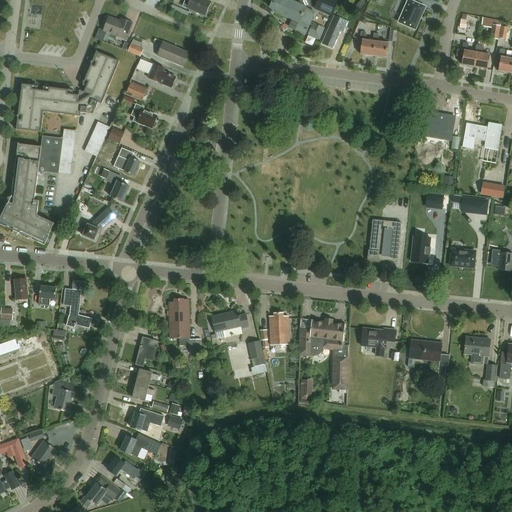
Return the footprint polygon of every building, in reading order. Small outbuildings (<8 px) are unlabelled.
[(206,16),(212,2),(206,0),(185,0),(183,6),(206,16)] [(305,34),(315,12),(305,8),(306,7),(289,0),(272,0),(270,7),(276,10),(275,12),(295,20),(291,28),(305,34)] [(332,0),(318,0),(315,8),(330,15),(336,2),(332,0)] [(408,0),(399,22),(415,29),(426,7),(414,2),(415,0),(408,0)] [(348,22),(334,16),(322,44),(333,49),(342,27),(346,28),(348,22)] [(126,39),(132,22),(122,18),(121,22),(109,17),(103,30),(126,39)] [(310,25),(308,35),(322,38),(325,26),(318,24),(317,27),(310,25)] [(499,39),(501,26),(493,24),(490,38),(499,39)] [(506,39),(509,26),(502,24),(500,38),(506,39)] [(396,31),(390,30),(388,41),(395,42),(396,31)] [(373,41),(365,40),(366,33),(361,32),(360,40),(362,41),(360,54),(387,58),(388,43),(378,42),(379,34),(374,34),(373,41)] [(183,67),(189,53),(163,42),(157,56),(183,67)] [(143,48),(140,47),(131,43),(127,51),(140,57),(143,48)] [(477,53),(475,53),(467,51),(468,44),(463,43),(462,50),(458,50),(457,57),(463,58),(462,65),(475,67),(477,53)] [(481,46),(479,46),(477,45),(475,53),(477,53),(475,67),(488,69),(490,55),(480,53),(481,46)] [(501,58),(498,71),(511,73),(511,69),(511,59),(504,58),(506,50),(501,49),(499,57),(501,58)] [(119,61),(96,52),(83,86),(86,87),(84,92),(92,95),(78,103),(79,96),(72,95),(73,91),(44,87),(43,91),(37,90),(38,87),(22,85),(17,129),(41,132),(44,112),(81,116),(81,112),(87,113),(87,107),(90,105),(96,108),(98,102),(102,104),(119,63),(119,61)] [(154,64),(148,78),(158,82),(171,88),(176,77),(163,71),(164,68),(154,64)] [(126,95),(142,102),(147,90),(131,83),(126,95)] [(136,100),(125,95),(121,104),(132,108),(136,100)] [(152,128),(157,116),(149,113),(150,112),(143,109),(144,108),(136,104),(131,115),(134,117),(133,121),(142,125),(144,124),(152,128)] [(452,132),(455,117),(427,112),(424,127),(452,132)] [(97,156),(110,127),(98,122),(85,151),(97,156)] [(485,147),(497,149),(501,125),(489,123),(488,127),(476,125),(476,126),(471,125),(467,146),(473,147),(475,139),(486,142),(485,147)] [(0,212),(0,223),(45,245),(49,235),(54,223),(37,215),(39,201),(35,200),(39,171),(71,175),(77,131),(64,129),(63,138),(42,135),(41,146),(18,143),(11,197),(3,213),(0,212)] [(112,129),(108,140),(119,145),(124,133),(112,129)] [(122,148),(114,167),(134,175),(140,161),(131,158),(133,153),(122,148)] [(104,169),(100,177),(106,180),(115,187),(110,197),(122,202),(129,186),(119,182),(122,177),(104,169)] [(453,177),(445,176),(445,184),(452,185),(453,177)] [(495,185),(483,183),(482,194),(493,196),(495,185)] [(443,197),(434,196),(433,208),(442,208),(443,197)] [(475,200),(463,199),(461,211),(473,212),(475,200)] [(102,229),(116,215),(109,208),(92,225),(87,223),(83,235),(95,240),(99,228),(102,229)] [(78,225),(83,213),(75,210),(70,221),(78,225)] [(402,225),(374,221),(370,252),(369,252),(367,262),(378,263),(378,262),(397,265),(402,225)] [(414,235),(411,261),(427,262),(428,254),(430,254),(431,246),(429,246),(430,237),(414,235)] [(475,252),(451,249),(450,266),(474,268),(475,252)] [(511,271),(511,267),(511,253),(500,253),(499,270),(511,271)] [(16,300),(29,299),(27,278),(14,279),(16,300)] [(55,299),(56,287),(41,285),(38,304),(50,305),(50,298),(55,299)] [(90,328),(92,318),(79,315),(82,290),(72,289),(66,289),(64,305),(71,306),(70,315),(69,315),(67,325),(75,328),(76,325),(90,328)] [(190,340),(189,300),(184,300),(173,300),(173,303),(169,303),(170,339),(180,339),(180,346),(189,346),(189,354),(202,354),(202,340),(190,340)] [(13,321),(14,309),(1,308),(0,320),(0,319),(0,325),(10,326),(10,321),(13,321)] [(213,318),(216,332),(224,330),(226,337),(241,334),(240,329),(248,327),(246,315),(238,317),(237,312),(213,318)] [(271,346),(272,346),(272,352),(280,351),(280,346),(286,346),(287,353),(290,353),(288,316),(283,317),(283,313),(274,314),(274,316),(269,317),(271,346)] [(332,389),(348,390),(349,357),(348,357),(349,345),(344,345),(345,323),(334,323),(334,319),(325,319),(325,321),(300,320),(299,355),(318,356),(322,352),(323,349),(333,349),(332,389)] [(384,331),(363,329),(361,347),(376,348),(376,356),(384,357),(386,342),(394,343),(396,330),(384,329),(384,331)] [(64,342),(65,331),(54,330),(53,340),(64,342)] [(154,361),(158,347),(155,346),(156,341),(143,337),(135,365),(144,368),(146,359),(154,361)] [(471,364),(483,365),(484,357),(489,357),(490,340),(466,337),(464,355),(472,356),(471,364)] [(260,340),(248,343),(253,366),(266,363),(260,340)] [(449,356),(441,355),(443,343),(411,340),(409,360),(439,363),(437,381),(445,382),(446,366),(448,366),(449,356)] [(511,344),(509,345),(507,365),(501,364),(499,379),(509,380),(511,364),(511,344)] [(486,381),(495,382),(497,366),(488,365),(486,381)] [(136,384),(149,387),(151,379),(157,381),(159,376),(152,374),(153,373),(140,369),(136,384)] [(76,384),(66,381),(61,380),(56,382),(52,395),(57,396),(56,401),(58,401),(56,408),(68,411),(76,384)] [(310,399),(311,380),(301,380),(300,399),(310,399)] [(486,381),(483,380),(483,387),(495,389),(495,382),(486,381)] [(148,389),(149,387),(136,384),(132,398),(145,402),(145,400),(150,402),(152,396),(153,396),(155,391),(148,389)] [(169,406),(154,401),(152,408),(167,413),(169,406)] [(182,413),(178,412),(180,406),(172,403),(169,413),(170,413),(181,417),(182,413)] [(157,414),(137,408),(131,428),(141,431),(148,433),(151,423),(157,425),(159,419),(156,418),(157,414)] [(179,430),(182,420),(171,417),(168,427),(179,430)] [(31,441),(43,437),(41,431),(29,435),(31,441)] [(142,448),(151,452),(156,442),(140,434),(136,441),(127,437),(120,450),(130,455),(131,454),(138,458),(142,448)] [(17,437),(0,443),(0,453),(6,451),(8,457),(14,455),(18,467),(27,463),(17,437)] [(45,467),(57,450),(44,441),(32,458),(45,467)] [(126,461),(124,464),(116,458),(107,470),(116,477),(121,470),(131,478),(137,470),(126,461)] [(12,489),(20,485),(12,471),(5,475),(7,479),(1,483),(0,481),(0,493),(5,491),(4,489),(10,486),(12,489)] [(116,500),(121,492),(104,479),(101,483),(99,485),(97,484),(87,497),(86,496),(81,502),(88,508),(93,502),(97,505),(104,496),(113,503),(116,500)] [(123,490),(129,494),(132,490),(118,479),(114,483),(123,490)] [(135,499),(129,494),(123,490),(121,492),(116,500),(120,504),(135,499)]
